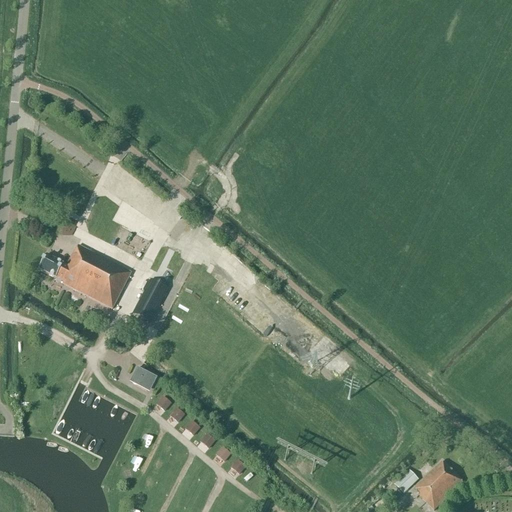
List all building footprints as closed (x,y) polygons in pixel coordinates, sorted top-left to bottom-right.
[(119,226),(112,242),(140,255),(147,239),(119,226)] [(131,274),(78,247),(73,256),(72,256),(66,267),(45,257),(38,271),(63,283),(62,285),(112,311),(131,274)] [(168,290),(150,281),(141,299),(158,308),(168,290)] [(152,388),(156,380),(136,370),(132,378),(135,379),(132,385),(146,392),(149,386),(152,388)] [(164,414),(171,405),(162,398),(155,406),(164,414)] [(178,425),(185,416),(176,409),(169,418),(178,425)] [(193,438),(200,430),(191,422),(184,431),(193,438)] [(208,451),(215,442),(206,435),(199,444),(208,451)] [(224,464),(231,456),(222,448),(215,457),(224,464)] [(239,477),(246,469),(237,461),(230,469),(239,477)] [(434,511),(463,484),(442,463),(415,489),(420,495),(419,496),(434,511)] [(403,495),(419,481),(411,472),(395,486),(403,495)] [(394,494),(393,495),(391,497),(396,502),(400,498),(395,494),(394,494)]
